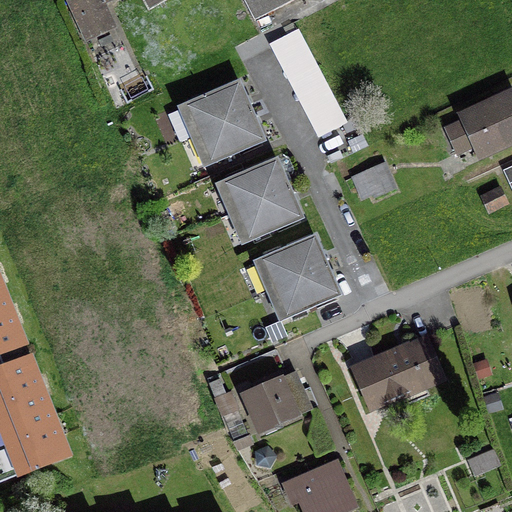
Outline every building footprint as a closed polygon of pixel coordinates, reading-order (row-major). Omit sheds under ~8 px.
[(106,0),(70,0),(85,34),(116,21),(106,0)] [(250,0),(260,19),(296,0),(250,0)] [(303,33),(274,48),(322,143),(351,128),(303,33)] [(239,84),(180,109),(191,137),(250,114),(239,84)] [(511,94),(511,93),(452,119),(468,156),(511,137),(511,94)] [(250,114),(191,137),(202,166),(261,142),(250,114)] [(275,160),(220,184),(233,215),(287,191),(275,160)] [(381,164),(352,177),(363,200),(391,187),(381,164)] [(505,184),(511,180),(511,165),(499,171),(505,184)] [(287,191),(233,215),(245,243),(299,219),(287,191)] [(313,240),(259,264),(272,295),(326,271),(313,240)] [(326,271),(272,295),(284,322),(338,299),(326,271)] [(0,281),(0,357),(26,348),(0,281)] [(419,344),(358,376),(378,414),(439,382),(419,344)] [(26,348),(0,357),(0,481),(68,456),(26,348)] [(301,377),(245,400),(262,441),(318,418),(301,377)] [(230,391),(211,399),(219,418),(238,410),(230,391)] [(274,458),(266,448),(254,452),(255,465),(267,469),(274,458)] [(492,451),(465,462),(471,476),(498,466),(492,451)] [(372,511),(350,464),(290,492),(299,511),(372,511)]
